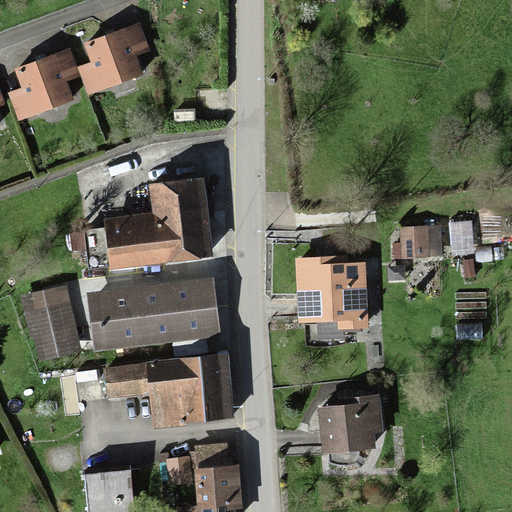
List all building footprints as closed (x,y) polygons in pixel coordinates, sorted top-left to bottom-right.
[(135,23),(81,40),(89,66),(80,69),(85,86),(138,69),(132,50),(142,47),(135,23)] [(67,49),(14,66),(22,92),(12,95),(18,112),(70,95),(64,76),(75,72),(67,49)] [(202,173),(151,175),(153,210),(84,219),(90,264),(208,248),(203,215),(202,173)] [(440,225),(399,227),(400,242),(392,242),(393,258),(441,255),(440,225)] [(359,256),(298,260),(301,311),(361,307),(359,256)] [(404,266),(387,267),(388,280),(405,279),(404,266)] [(212,278),(92,292),(99,344),(219,329),(212,278)] [(74,343),(69,303),(40,307),(46,347),(74,343)] [(157,416),(231,411),(227,345),(153,350),(157,416)] [(147,364),(98,366),(100,398),(148,395),(147,364)] [(374,395),(325,399),(328,440),(377,436),(374,395)] [(190,453),(167,454),(168,477),(191,475),(190,453)] [(235,511),(235,463),(196,463),(197,511),(235,511)] [(131,511),(131,468),(85,469),(85,511),(131,511)]
